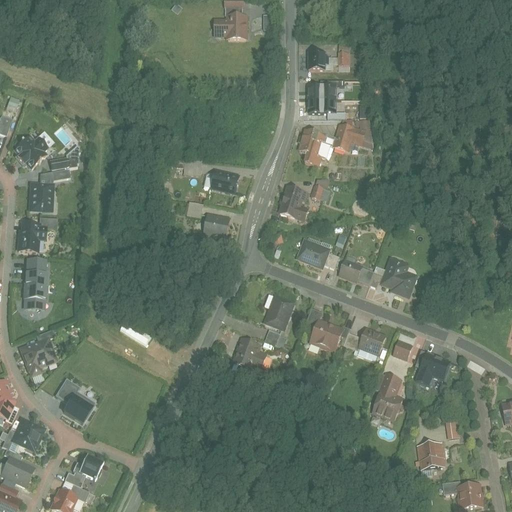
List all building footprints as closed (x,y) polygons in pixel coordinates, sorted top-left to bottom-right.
[(242,3),(223,3),(222,13),(224,13),(224,24),(213,24),(212,43),(224,43),(224,46),(246,46),(246,21),(240,21),(240,13),(242,13),(242,3)] [(323,58),(306,58),(306,76),(323,76),(323,70),(327,70),(327,63),(327,62),(323,61),(323,58)] [(336,63),(336,72),(348,72),(348,58),(336,58),(336,63)] [(323,70),(323,76),(324,76),(324,80),(330,80),(330,78),(336,78),(336,72),(336,63),(327,63),(327,70),(323,70)] [(316,108),(319,108),(320,87),(310,87),(310,116),(316,116),(316,108)] [(335,115),(334,87),(322,88),(323,116),(335,115)] [(3,112),(13,115),(18,102),(8,99),(3,112)] [(0,123),(0,135),(5,138),(11,122),(2,119),(0,123)] [(333,142),(330,153),(345,158),(348,147),(359,150),(364,137),(337,129),(333,142)] [(324,141),(303,135),(301,141),(298,140),(297,146),(299,147),(296,157),(304,159),(301,169),(317,174),(320,164),(326,166),(330,153),(333,142),(324,140),(324,141)] [(29,139),(13,153),(30,172),(46,157),(43,154),(47,150),(38,139),(33,143),(29,139)] [(66,160),(50,163),(52,172),(68,169),(66,160)] [(69,172),(52,175),(54,183),(70,180),(69,172)] [(209,193),(232,199),(236,182),(213,176),(209,193)] [(30,186),(29,213),(52,214),(53,187),(30,186)] [(329,197),(312,191),(308,203),(325,208),(329,197)] [(307,198),(284,192),(282,200),(280,200),(277,210),(279,210),(276,220),(302,228),(307,213),(300,211),(301,207),(304,208),(307,198)] [(198,225),(201,210),(187,207),(184,222),(198,225)] [(228,222),(205,218),(201,242),(223,246),(228,222)] [(20,225),(19,252),(38,253),(38,241),(45,241),(45,228),(39,228),(39,226),(20,225)] [(338,236),(335,248),(342,250),(346,238),(338,236)] [(280,248),(278,241),(270,243),(273,250),(280,248)] [(302,244),(295,266),(321,275),(322,270),(326,259),(329,250),(319,246),(318,250),(302,244)] [(336,262),(326,259),(322,270),(332,274),(333,272),(336,262)] [(345,265),(342,264),(339,274),(336,283),(355,290),(356,287),(360,274),(361,271),(351,267),(353,263),(347,260),(345,265)] [(383,275),(381,281),(378,290),(381,292),(380,294),(407,303),(416,279),(405,275),(408,267),(388,260),(383,275)] [(26,275),(45,276),(46,263),(26,262),(26,275)] [(336,262),(333,272),(339,274),(342,264),(336,262)] [(374,272),(372,278),(381,281),(383,275),(374,272)] [(372,278),(360,274),(356,287),(368,291),(372,278)] [(26,275),(24,311),(44,312),(45,276),(26,275)] [(293,308),(272,301),(262,331),(283,338),(293,308)] [(303,332),(313,335),(316,325),(318,326),(321,319),(309,315),(303,332)] [(318,326),(316,325),(313,335),(307,350),(333,359),(336,351),(342,335),(341,334),(318,326)] [(37,339),(39,344),(49,340),(49,342),(55,340),(53,333),(37,339)] [(342,335),(336,351),(341,353),(346,339),(347,335),(341,333),(341,334),(342,335)] [(359,344),(355,354),(376,362),(384,342),(363,334),(359,344)] [(278,340),(267,336),(262,348),(274,353),(274,352),(278,342),(278,340)] [(346,339),(341,353),(354,358),(355,354),(359,344),(346,339)] [(49,342),(49,340),(39,344),(19,351),(29,379),(41,375),(40,371),(57,364),(49,342)] [(284,344),(278,342),(274,352),(280,354),(284,344)] [(398,343),(393,357),(407,362),(412,348),(398,343)] [(258,352),(237,345),(229,369),(250,376),(251,373),(259,376),(264,360),(256,357),(258,352)] [(427,357),(417,381),(429,385),(432,378),(444,382),(450,366),(427,357)] [(392,429),(402,403),(395,400),(401,382),(386,376),(370,421),(392,429)] [(69,407),(76,395),(79,390),(66,383),(55,399),(69,407)] [(6,384),(0,386),(0,418),(8,422),(15,404),(6,384)] [(95,405),(76,395),(69,407),(65,414),(84,425),(95,405)] [(511,406),(499,409),(504,432),(511,430),(511,406)] [(12,444),(34,454),(45,432),(22,421),(12,444)] [(456,432),(445,433),(446,437),(447,448),(457,447),(456,435),(456,432)] [(443,473),(440,448),(415,451),(418,476),(443,473)] [(10,460),(19,464),(21,459),(7,453),(5,458),(10,460)] [(86,478),(95,483),(103,465),(87,457),(82,468),(79,475),(82,476),(86,478)] [(1,479),(26,491),(35,471),(19,464),(10,460),(1,479)] [(79,475),(82,468),(77,466),(73,475),(75,475),(81,478),(82,476),(79,475)] [(68,476),(65,483),(74,488),(81,490),(86,478),(82,476),(81,478),(75,475),(73,478),(68,476)] [(2,487),(0,491),(0,495),(14,501),(17,494),(2,487)] [(441,499),(454,497),(454,493),(458,492),(458,487),(440,490),(441,499)] [(74,488),(69,499),(76,502),(85,506),(90,494),(81,490),(74,488)] [(480,511),(482,511),(479,489),(458,492),(454,493),(454,497),(456,511),(480,511)] [(59,494),(50,511),(70,511),(76,502),(69,499),(59,494)] [(0,495),(0,511),(16,511),(20,504),(14,501),(0,495)]
